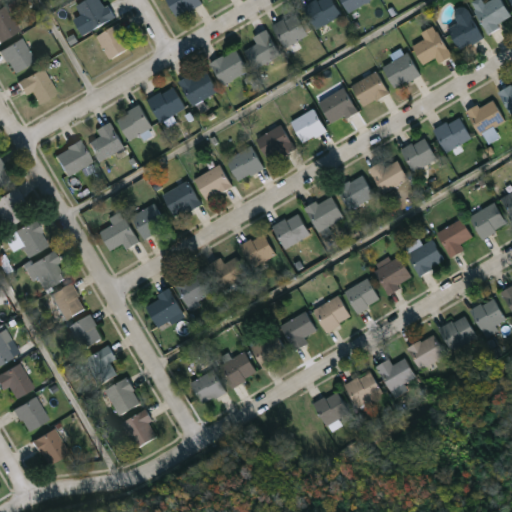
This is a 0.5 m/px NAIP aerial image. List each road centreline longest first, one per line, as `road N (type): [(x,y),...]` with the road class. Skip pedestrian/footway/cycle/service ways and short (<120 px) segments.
road 1 (residential): [(511,259),(194,445),(148,466),(34,493),(2,511)]
road 2 (residential): [(511,51),(113,290)]
road 3 (residential): [(0,98),(194,445)]
road 4 (residential): [(270,0),(25,141)]
